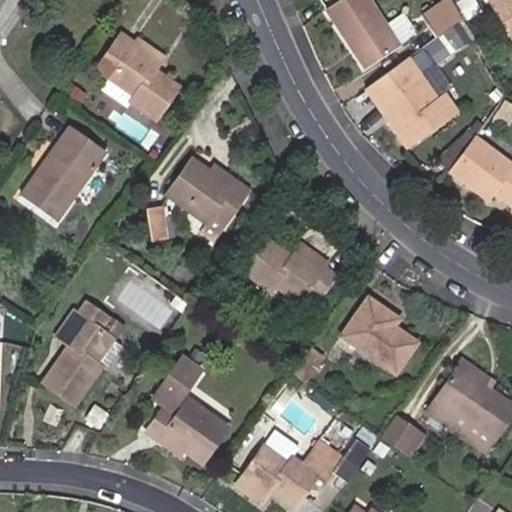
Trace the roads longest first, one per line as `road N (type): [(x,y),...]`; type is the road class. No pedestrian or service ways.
road 1 (residential): [(511,288),(457,261),(361,177),(286,64),(260,0)]
road 2 (residential): [(0,468),(91,475),(184,511)]
